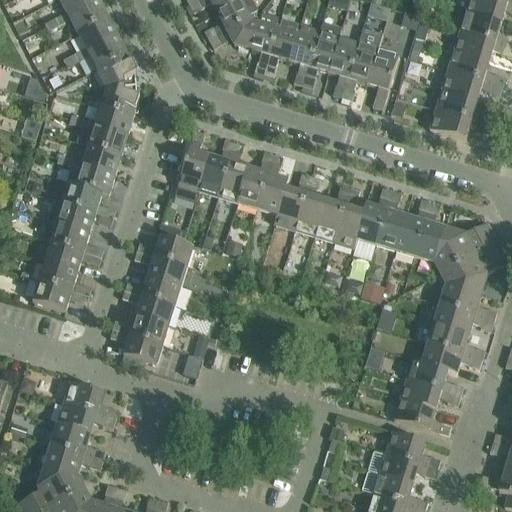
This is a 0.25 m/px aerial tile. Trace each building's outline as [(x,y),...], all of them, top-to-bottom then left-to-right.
[(96,0),(65,0),(59,3),(67,17),(69,21),(99,5),(96,0)] [(186,0),(185,1),(190,10),(207,0),(186,0)] [(249,0),(207,0),(190,10),(194,19),(204,13),(204,12),(211,8),(217,18),(250,1),(249,0)] [(511,8),(483,0),(471,0),(466,17),(501,28),(505,17),(511,19),(511,8)] [(250,1),(217,18),(222,28),(215,33),(214,31),(204,37),(209,46),(259,19),(250,1)] [(69,21),(71,25),(78,39),(109,23),(99,5),(69,21)] [(383,12),(380,24),(386,26),(390,14),(383,12)] [(71,25),(69,21),(67,17),(56,23),(60,31),(71,25)] [(501,28),(466,17),(460,37),(511,52),(511,42),(507,41),(507,42),(498,39),(501,28)] [(259,19),(209,46),(214,55),(224,49),(223,48),(231,44),(234,50),(250,55),(261,19),(259,19)] [(281,25),(261,19),(250,55),(262,58),(259,67),(258,66),(255,77),(264,80),(281,25)] [(60,31),(56,23),(44,29),(46,32),(49,37),(60,31)] [(109,23),(78,39),(86,53),(88,57),(118,41),(109,23)] [(300,31),(281,25),(264,80),(274,83),(277,72),(276,72),(279,63),(290,67),(300,31)] [(329,78),(339,43),(342,33),(322,28),(320,37),(303,92),(313,94),(316,84),(315,83),(318,75),(329,78)] [(320,37),(300,31),(290,67),(301,70),(298,78),(297,78),(294,89),(303,92),(320,37)] [(419,33),(416,43),(425,46),(428,36),(419,33)] [(511,61),(511,52),(460,37),(454,56),(489,67),(493,56),(501,59),(501,60),(511,63),(511,61)] [(118,41),(88,57),(90,61),(97,75),(128,59),(118,41)] [(359,49),(340,43),(339,43),(329,78),(340,82),(337,90),(336,90),(333,100),(342,103),(359,49)] [(378,54),(359,49),(342,103),(352,106),(355,95),(354,95),(357,86),(368,90),(378,54)] [(90,61),(88,57),(86,53),(75,59),(79,67),(90,61)] [(399,61),(379,54),(378,54),(368,90),(379,93),(376,102),(376,101),(372,112),(383,115),(399,61)] [(489,67),(454,56),(448,76),(502,92),(505,83),(495,79),(494,81),(486,78),(489,67)] [(79,67),(75,59),(63,65),(65,68),(68,73),(79,67)] [(128,59),(97,75),(107,93),(137,90),(136,79),(138,78),(128,59)] [(502,92),(448,76),(442,95),(477,106),(481,95),(489,98),(489,99),(499,102),(502,92)] [(137,90),(107,93),(101,112),(134,122),(140,102),(137,101),(137,90)] [(477,106),(442,95),(436,115),(490,131),(493,122),(483,118),(482,120),(474,117),(477,106)] [(134,122),(101,112),(96,128),(95,132),(128,142),(134,122)] [(490,131),(436,115),(430,135),(465,146),(469,134),(477,137),(477,138),(487,141),(490,131)] [(81,132),(84,124),(72,120),(70,125),(69,129),(81,132)] [(95,132),(96,128),(84,124),(81,132),(93,136),(95,132)] [(95,132),(93,136),(88,151),(122,161),(128,142),(95,132)] [(178,190),(199,196),(210,161),(199,158),(201,149),(202,149),(205,139),(195,136),(178,190)] [(221,164),(210,161),(199,196),(218,202),(235,148),(225,145),(222,156),(223,156),(221,164)] [(245,151),(235,148),(218,202),(238,208),(249,173),(238,170),(240,161),(241,162),(245,151)] [(122,161),(88,151),(84,166),(82,171),(115,181),(122,161)] [(260,177),(249,173),(238,208),(257,214),(274,160),(264,157),(261,168),(262,168),(260,177)] [(69,171),(72,163),(60,159),(58,163),(57,168),(69,171)] [(284,163),(274,160),(257,214),(277,220),(278,220),(285,195),(286,195),(289,185),(277,182),(279,173),(281,174),(284,163)] [(82,171),(84,166),(72,163),(69,171),(81,175),(82,171)] [(82,171),(81,175),(76,190),(76,191),(102,199),(109,201),(115,181),(82,171)] [(297,198),(286,195),(285,195),(278,220),(277,220),(274,230),(295,236),(311,182),(302,179),(298,189),(300,190),(297,198)] [(321,185),(311,182),(295,236),(314,242),(325,207),(314,204),(317,195),(318,195),(321,185)] [(76,191),(76,190),(70,188),(63,209),(113,224),(116,216),(99,210),(102,199),(76,191)] [(336,210),(325,207),(314,242),(334,248),(350,194),(341,191),(337,201),(339,202),(336,210)] [(378,213),(366,209),(363,219),(364,219),(356,244),(357,245),(376,250),(392,196),(383,193),(379,204),(381,204),(378,213)] [(360,197),(350,194),(334,248),(354,254),(357,245),(356,244),(364,219),(363,219),(353,215),(356,207),(357,207),(360,197)] [(402,199),(392,196),(376,250),(395,256),(406,221),(395,218),(398,209),(399,210),(402,199)] [(417,225),(406,221),(395,256),(415,262),(431,208),(422,205),(418,216),(420,216),(417,225)] [(441,211),(431,208),(415,262),(434,268),(443,239),(444,239),(446,233),(434,230),(437,221),(438,222),(441,211)] [(113,224),(63,209),(57,228),(90,238),(94,227),(111,232),(113,224)] [(8,216),(8,221),(12,225),(18,223),(18,217),(16,215),(14,214),(13,214),(8,216)] [(90,238),(57,228),(51,247),(101,263),(104,255),(87,249),(90,238)] [(465,245),(444,239),(443,239),(434,268),(436,268),(442,278),(498,248),(490,232),(465,245)] [(175,233),(172,244),(183,247),(186,236),(175,233)] [(140,249),(137,257),(187,272),(194,252),(161,242),(157,254),(140,249)] [(207,243),(204,253),(210,255),(213,245),(207,243)] [(101,263),(51,247),(45,267),(78,277),(81,266),(99,271),(101,263)] [(229,248),(226,257),(238,261),(241,251),(229,248)] [(498,248),(442,278),(447,289),(446,290),(475,299),(476,298),(483,277),(507,264),(498,248)] [(187,272),(137,257),(134,265),(152,271),(148,282),(181,292),(187,272)] [(78,277),(45,267),(39,286),(89,302),(92,294),(75,288),(78,277)] [(128,288),(125,296),(175,311),(181,292),(148,282),(145,293),(128,288)] [(89,302),(39,286),(33,307),(66,317),(69,305),(87,310),(89,302)] [(366,288),(362,302),(380,308),(384,294),(366,288)] [(475,299),(446,290),(440,310),(494,327),(497,317),(487,314),(486,315),(478,312),(482,300),(476,298),(475,299)] [(175,311),(125,296),(122,304),(140,310),(136,321),(169,331),(175,311)] [(494,327),(440,310),(434,329),(469,340),(473,329),(481,332),(481,333),(491,336),(494,327)] [(116,327),(113,335),(163,350),(169,331),(136,321),(133,332),(116,327)] [(469,340),(434,329),(428,349),(482,366),(485,356),(475,353),(474,354),(466,351),(469,340)] [(163,350),(113,335),(110,343),(127,349),(124,361),(157,371),(163,350)] [(428,349),(422,367),(422,368),(448,376),(447,377),(457,380),(461,368),(469,371),(469,372),(479,375),(482,366),(428,349)] [(448,376),(422,368),(422,367),(413,364),(407,385),(461,402),(464,392),(453,389),(453,390),(444,387),(447,377),(448,376)] [(461,402),(407,385),(401,404),(436,415),(439,404),(448,407),(447,408),(458,411),(461,402)] [(70,387),(64,409),(116,425),(119,415),(108,412),(108,413),(99,411),(103,397),(70,387)] [(0,417),(8,391),(0,388),(0,417)] [(436,415),(401,404),(394,425),(449,442),(452,432),(441,428),(441,429),(433,426),(436,415)] [(511,409),(505,407),(502,417),(511,419),(511,409)] [(116,425),(64,409),(57,430),(91,440),(94,428),(103,430),(102,431),(113,435),(116,425)] [(10,428),(7,437),(15,440),(18,431),(10,428)] [(91,440),(57,430),(51,450),(103,466),(106,457),(96,453),(95,454),(87,452),(91,440)] [(426,447),(393,437),(386,459),(438,475),(441,465),(431,462),(430,463),(422,460),(426,447)] [(496,439),(493,448),(511,454),(511,444),(506,443),(506,442),(496,439)] [(333,444),(329,456),(337,459),(340,447),(333,444)] [(511,454),(493,448),(490,458),(500,461),(501,460),(509,463),(506,475),(511,476),(511,454)] [(103,466),(51,450),(44,472),(50,474),(50,473),(78,481),(81,469),(90,471),(90,473),(100,476),(103,466)] [(438,475),(386,459),(375,455),(368,476),(380,480),(413,490),(416,477),(425,480),(425,481),(435,484),(438,475)] [(324,472),(321,484),(328,486),(331,474),(324,472)] [(78,481),(50,473),(50,474),(44,494),(19,508),(21,511),(49,511),(84,494),(78,481)] [(511,511),(511,476),(506,475),(502,486),(483,481),(480,491),(491,494),(491,493),(499,495),(499,497),(509,500),(504,511),(511,511)] [(409,502),(413,490),(380,480),(368,476),(362,497),(373,500),(412,511),(426,511),(429,506),(418,503),(418,504),(409,502)] [(103,510),(91,506),(89,511),(111,511),(118,493),(108,490),(105,501),(106,501),(103,510)] [(127,496),(118,493),(111,511),(121,511),(123,507),(124,507),(127,496)] [(84,494),(49,511),(89,511),(91,506),(84,494)] [(412,511),(373,500),(369,511),(412,511)] [(156,511),(159,506),(149,503),(146,511),(156,511)]
